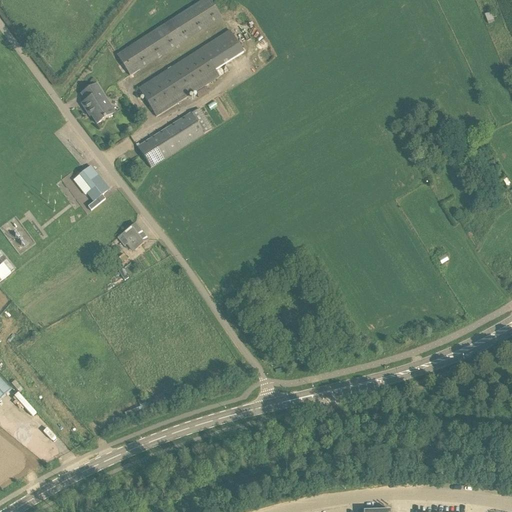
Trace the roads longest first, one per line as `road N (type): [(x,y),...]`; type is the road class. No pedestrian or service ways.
road 1 (unclassified): [(264,382),(0,22)]
road 2 (secondary): [(11,511),(149,441),(272,404)]
road 3 (secondary): [(272,404),(419,367),(511,325)]
road 4 (unclassified): [(275,511),(390,493),(511,505)]
road 5 (track): [(132,0),(57,99)]
